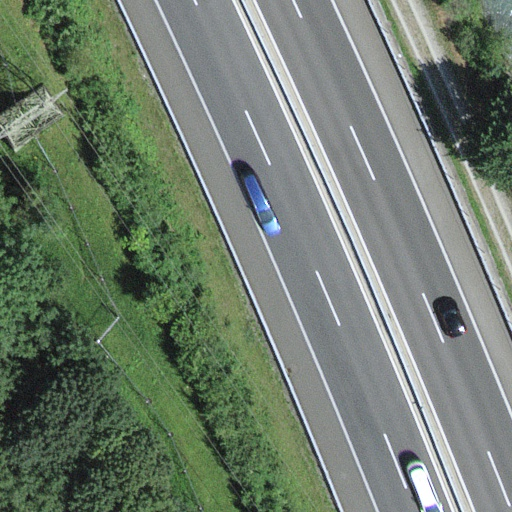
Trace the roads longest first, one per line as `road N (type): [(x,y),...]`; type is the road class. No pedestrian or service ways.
road 1 (motorway): [(194,0),(411,511)]
road 2 (motorway): [(511,498),(298,0)]
